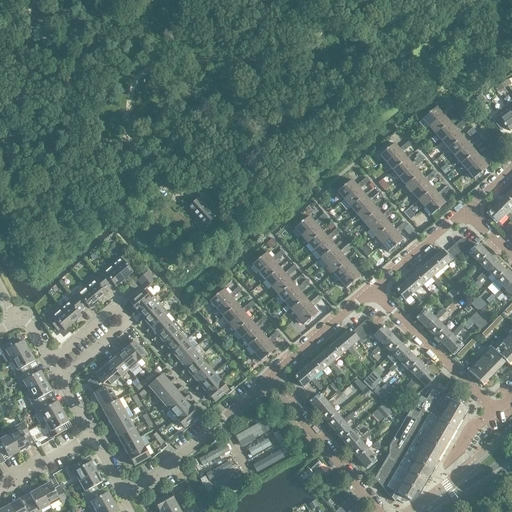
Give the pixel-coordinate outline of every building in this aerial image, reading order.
[(477,96),(484,107),(490,103),(482,93),(477,96)] [(499,116),(494,120),(501,130),(507,126),(511,131),(511,130),(511,111),(507,105),(497,113),(499,116)] [(437,107),(419,123),(425,130),(428,127),(429,127),(444,115),(445,117),(450,112),(446,109),(442,113),(437,107)] [(444,115),(429,127),(435,135),(450,122),(445,117),(444,115)] [(450,122),(435,135),(442,142),(456,130),(458,131),(462,127),(459,124),(455,128),(450,122)] [(476,132),(472,128),(467,133),(470,137),(476,132)] [(456,130),(442,142),(448,150),(463,137),(458,131),(456,130)] [(475,142),(472,138),(467,142),(463,137),(448,150),(454,157),(469,145),(470,146),(475,142)] [(407,149),(404,145),(399,149),(394,143),(380,156),(386,164),(401,151),(402,153),(407,149)] [(475,152),(470,146),(469,145),(454,157),(460,165),(475,152)] [(402,153),(401,151),(386,164),(393,171),(407,159),(402,153)] [(475,152),(460,165),(467,172),(482,159),(483,161),(488,157),(484,153),(480,157),(475,152)] [(407,159),(393,171),(399,179),(414,166),(415,168),(420,164),(417,160),(421,156),(419,153),(415,156),(417,157),(414,160),(415,161),(412,164),(407,159)] [(482,159),(467,172),(473,180),(488,167),(483,161),(482,159)] [(415,168),(414,166),(399,179),(405,186),(420,173),(415,168)] [(433,179),(429,175),(425,179),(420,173),(405,186),(412,193),(426,181),(428,183),(433,179)] [(352,180),(337,192),(344,200),(359,188),(360,189),(365,185),(361,181),(357,185),(352,180)] [(428,183),(426,181),(412,193),(418,201),(433,188),(428,183)] [(344,200),(350,207),(365,195),(360,189),(359,188),(344,200)] [(445,193),(442,190),(437,194),(433,188),(418,201),(424,208),(439,196),(440,197),(445,193)] [(203,193),(188,207),(205,226),(221,212),(203,193)] [(370,200),(365,195),(350,207),(357,215),(371,202),(373,204),(377,200),(374,196),(370,200)] [(446,203),(440,197),(439,196),(424,208),(431,216),(446,203)] [(511,201),(507,196),(498,205),(508,214),(506,216),(511,220),(511,218),(511,215),(509,213),(511,209),(511,201)] [(378,210),(373,204),(371,202),(357,215),(363,222),(378,210)] [(490,214),(498,222),(494,225),(501,232),(504,229),(508,233),(511,228),(511,223),(511,222),(505,228),(499,223),(506,216),(508,214),(498,205),(490,214)] [(415,216),(409,209),(404,213),(410,220),(415,216)] [(382,215),(378,210),(363,222),(369,230),(384,217),(385,219),(390,215),(387,211),(382,215)] [(295,229),(301,236),(316,224),(317,226),(322,222),(319,218),(314,222),(309,216),(295,229)] [(384,217),(369,230),(376,237),(390,225),(385,219),(384,217)] [(396,232),(382,245),(388,252),(403,240),(403,239),(412,232),(404,222),(400,226),(403,230),(398,234),(396,232)] [(316,224),(301,236),(308,244),(322,232),(317,226),(316,224)] [(390,225),(376,237),(382,245),(396,232),(398,234),(403,230),(400,226),(395,230),(390,225)] [(327,237),(322,232),(308,244),(314,251),(328,239),(330,241),(335,236),(332,233),(327,237)] [(471,246),(462,238),(457,242),(466,251),(471,246)] [(272,239),(266,243),(271,249),(276,245),(272,239)] [(330,241),(328,239),(314,251),(320,259),(335,247),(330,241)] [(466,251),(457,242),(453,246),(461,255),(466,251)] [(373,252),(367,245),(361,249),(367,257),(373,252)] [(474,249),(471,246),(466,251),(478,263),(487,254),(479,245),(474,249)] [(461,255),(453,246),(448,250),(456,259),(461,255)] [(335,247),(320,259),(327,266),(341,254),(342,256),(347,251),(344,248),(339,252),(335,247)] [(456,259),(448,250),(443,254),(442,252),(432,260),(441,269),(450,262),(451,263),(456,259)] [(252,266),(258,273),(273,260),(275,262),(279,258),(276,255),(272,259),(267,253),(252,266)] [(120,256),(111,264),(124,279),(133,272),(130,269),(134,265),(125,254),(121,257),(120,256)] [(341,254),(327,266),(333,274),(347,261),(342,256),(341,254)] [(496,262),(487,254),(478,263),(485,270),(481,275),(483,278),(484,277),(488,273),(487,271),(496,262)] [(379,262),(373,256),(370,259),(376,264),(379,262)] [(273,260),(258,273),(264,280),(279,268),(275,262),(273,260)] [(432,260),(423,267),(432,277),(430,278),(435,283),(438,281),(434,276),(441,269),(432,260)] [(347,261),(333,274),(339,281),(354,269),(355,271),(360,266),(357,263),(352,267),(347,261)] [(496,262),(487,271),(488,273),(484,277),(486,279),(490,275),(495,280),(504,271),(496,262)] [(103,272),(99,276),(108,287),(113,283),(116,287),(124,279),(111,264),(103,271),(103,272)] [(423,267),(414,275),(423,285),(430,278),(432,277),(423,267)] [(279,268),(264,280),(271,288),(286,275),(287,277),(292,273),(289,269),(284,274),(279,268)] [(354,269),(339,281),(346,289),(360,277),(355,271),(354,269)] [(138,279),(141,284),(152,275),(148,271),(138,279)] [(495,280),(491,284),(498,292),(501,295),(505,290),(504,288),(511,279),(511,278),(504,271),(495,280)] [(152,275),(141,284),(145,288),(156,279),(152,275)] [(287,277),(286,275),(271,288),(277,295),(292,283),(287,277)] [(423,285),(414,275),(405,283),(413,293),(412,294),(416,299),(420,296),(419,294),(425,288),(423,285)] [(94,278),(86,286),(99,301),(107,294),(104,290),(108,287),(99,276),(95,279),(94,278)] [(292,283),(277,295),(283,303),(298,290),(300,292),(305,288),(302,284),(297,288),(292,283)] [(413,293),(405,283),(396,291),(404,301),(412,294),(413,293)] [(78,294),(73,298),(83,309),(87,305),(90,308),(99,301),(86,286),(77,293),(78,294)] [(460,291),(456,286),(447,294),(451,299),(460,291)] [(135,309),(137,311),(153,297),(146,288),(129,302),(135,309)] [(210,302),(216,309),(230,297),(232,299),(237,295),(234,291),(229,296),(224,290),(210,302)] [(298,290),(283,303),(290,310),(305,298),(300,292),(298,290)] [(479,296),(472,303),(479,311),(487,304),(479,296)] [(135,309),(131,313),(134,316),(138,312),(142,317),(144,319),(160,305),(160,304),(154,297),(154,298),(153,297),(137,311),(135,309)] [(230,297),(216,309),(222,317),(237,305),(232,299),(230,297)] [(69,300),(60,308),(73,323),(81,316),(79,312),(83,309),(73,298),(70,301),(69,300)] [(305,298),(290,310),(296,318),(311,305),(313,307),(317,303),(314,299),(310,303),(305,298)] [(142,317),(138,321),(141,325),(145,321),(150,326),(151,327),(164,316),(167,313),(167,312),(161,305),(161,306),(160,305),(144,319),(142,317)] [(241,310),(237,305),(222,317),(229,324),(243,312),(244,314),(249,310),(246,306),(241,310)] [(311,305),(296,318),(303,326),(318,313),(313,307),(311,305)] [(48,319),(57,331),(61,327),(64,330),(73,323),(60,308),(51,315),(52,316),(48,319)] [(443,308),(438,314),(441,317),(446,311),(443,308)] [(417,321),(426,329),(435,320),(436,321),(441,317),(438,314),(433,318),(427,311),(417,321)] [(243,312),(229,324),(235,332),(249,320),(244,314),(243,312)] [(487,324),(476,312),(469,319),(480,330),(487,324)] [(150,326),(145,330),(148,333),(152,329),(156,334),(158,336),(171,324),(164,316),(151,327),(150,326)] [(499,316),(491,325),(494,329),(503,320),(499,316)] [(249,320),(235,332),(241,339),(255,327),(257,329),(262,325),(259,321),(254,325),(249,320)] [(376,329),(367,320),(363,324),(372,333),(376,329)] [(426,329),(435,338),(444,328),(436,321),(435,320),(426,329)] [(156,334),(152,338),(154,341),(159,337),(163,342),(165,344),(181,330),(181,329),(175,322),(174,322),(171,324),(158,336),(156,334)] [(372,333),(363,324),(360,327),(367,335),(370,333),(371,334),(372,333)] [(460,325),(455,331),(458,333),(463,328),(460,325)] [(491,325),(482,334),(485,338),(494,329),(491,325)] [(255,327),(241,339),(248,346),(262,334),(257,329),(255,327)] [(367,335),(360,327),(356,330),(364,339),(367,335)] [(376,329),(372,333),(371,334),(381,343),(383,345),(392,336),(384,328),(379,332),(376,329)] [(435,338),(443,346),(452,337),(454,338),(458,333),(455,331),(451,335),(444,328),(435,338)] [(163,342),(159,346),(162,349),(166,345),(170,350),(172,352),(186,340),(189,338),(181,330),(165,344),(163,342)] [(364,339),(356,330),(353,333),(350,330),(341,338),(349,348),(347,350),(351,355),(355,352),(350,347),(358,340),(360,342),(364,339)] [(280,335),(277,332),(272,336),(275,340),(280,335)] [(492,349),(505,363),(508,365),(511,361),(511,332),(495,350),(493,348),(492,349)] [(262,334),(248,346),(254,354),(268,342),(270,344),(275,340),(272,336),(267,340),(262,334)] [(383,345),(381,343),(376,348),(379,351),(384,346),(391,354),(401,344),(392,336),(383,345)] [(452,337),(443,346),(452,354),(461,345),(454,338),(452,337)] [(475,337),(465,346),(469,350),(478,340),(475,337)] [(341,338),(332,346),(340,356),(347,350),(349,348),(341,338)] [(0,347),(9,362),(29,351),(23,341),(15,345),(12,340),(0,347)] [(170,350),(166,354),(169,358),(174,354),(178,359),(179,360),(193,349),(186,340),(172,352),(170,350)] [(134,342),(125,349),(137,363),(146,356),(134,342)] [(268,342),(254,354),(260,362),(275,350),(270,344),(268,342)] [(401,344),(391,354),(398,360),(400,362),(409,353),(401,344)] [(332,346),(322,354),(331,364),(329,365),(333,370),(337,367),(332,362),(340,356),(332,346)] [(465,346),(457,355),(460,358),(469,350),(465,346)] [(472,360),(466,367),(468,369),(467,370),(479,382),(478,382),(480,384),(480,383),(483,386),(492,376),(495,377),(497,373),(496,372),(505,363),(492,349),(489,347),(488,348),(489,350),(484,356),(476,364),(472,360)] [(125,349),(117,356),(129,370),(137,363),(125,349)] [(178,359),(173,363),(176,366),(180,362),(185,367),(186,369),(200,357),(193,349),(179,360),(178,359)] [(29,351),(9,362),(9,363),(12,361),(17,370),(14,372),(17,377),(29,371),(27,366),(34,362),(29,351)] [(409,353),(400,362),(398,360),(394,365),(397,368),(401,363),(408,371),(418,361),(409,353)] [(322,354),(313,361),(322,371),(329,365),(331,364),(322,354)] [(117,356),(108,363),(120,377),(129,370),(117,356)] [(185,367),(180,371),(183,374),(187,370),(192,375),(193,377),(207,365),(200,357),(186,369),(185,367)] [(304,369),(312,379),(311,381),(315,386),(318,383),(314,378),(322,371),(313,361),(304,369)] [(408,371),(415,377),(417,379),(426,370),(418,361),(408,371)] [(108,363),(95,375),(103,384),(107,380),(111,385),(120,377),(108,363)] [(192,375),(187,379),(190,383),(194,379),(199,383),(200,385),(214,374),(207,365),(193,377),(192,375)] [(303,387),(311,381),(312,379),(304,369),(294,377),(303,387)] [(417,379),(415,377),(410,382),(414,385),(418,380),(426,388),(435,379),(426,370),(417,379)] [(29,371),(17,377),(20,383),(23,381),(29,391),(46,381),(40,371),(32,376),(29,371)] [(162,374),(148,386),(155,395),(169,383),(168,381),(162,374)] [(199,383),(194,387),(197,391),(201,387),(206,392),(207,394),(221,382),(214,374),(200,385),(199,383)] [(372,374),(365,382),(371,387),(378,380),(372,374)] [(87,382),(89,386),(96,382),(92,377),(87,382)] [(169,383),(155,395),(162,403),(176,391),(175,390),(171,385),(175,381),(172,377),(168,381),(169,383)] [(143,387),(140,383),(137,379),(132,383),(138,391),(143,387)] [(358,380),(356,380),(354,382),(362,391),(366,388),(358,380)] [(29,391),(26,393),(34,408),(46,401),(44,396),(51,392),(46,381),(29,391)] [(96,382),(89,386),(92,390),(100,386),(96,382)] [(206,392),(201,396),(204,399),(209,395),(215,402),(228,390),(221,382),(207,394),(206,392)] [(329,394),(335,402),(340,397),(342,395),(332,383),(329,385),(332,388),(330,390),(332,392),(329,394)] [(380,389),(378,387),(373,392),(380,399),(391,388),(386,384),(380,389)] [(176,391),(162,403),(169,411),(183,399),(182,398),(178,393),(182,389),(179,386),(175,390),(176,391)] [(93,393),(102,409),(113,403),(112,402),(117,399),(113,392),(108,395),(104,387),(93,393)] [(445,397),(433,390),(432,390),(426,400),(461,420),(467,410),(460,406),(460,405),(458,404),(457,404),(451,401),(455,395),(449,391),(445,397)] [(183,399),(169,411),(166,414),(173,422),(176,419),(190,408),(189,406),(185,401),(190,397),(187,394),(182,398),(183,399)] [(310,403),(318,413),(329,404),(330,406),(335,402),(332,398),(327,402),(321,395),(310,403)] [(421,397),(415,407),(420,410),(455,430),(461,420),(426,400),(421,397)] [(113,403),(102,409),(107,418),(123,409),(117,399),(112,402),(113,403)] [(46,401),(34,408),(37,413),(40,411),(46,421),(63,412),(57,401),(49,406),(46,401)] [(190,408),(176,419),(184,428),(197,416),(192,410),(196,405),(193,402),(189,406),(190,408)] [(329,404),(318,413),(326,422),(336,413),(330,406),(329,404)] [(384,404),(372,415),(378,422),(390,411),(384,404)] [(123,409),(107,418),(113,428),(128,419),(123,409)] [(411,409),(407,416),(449,440),(455,430),(420,410),(418,413),(411,409)] [(63,412),(46,421),(51,431),(48,432),(51,438),(63,431),(60,426),(68,422),(63,412)] [(336,413),(326,422),(334,431),(344,422),(345,424),(350,420),(348,417),(343,421),(336,413)] [(269,415),(264,418),(267,424),(273,421),(269,415)] [(389,454),(374,478),(394,501),(396,500),(402,503),(405,498),(407,499),(413,489),(419,492),(449,440),(407,416),(389,446),(389,454)] [(128,419),(113,428),(118,437),(134,428),(128,419)] [(8,430),(10,434),(20,451),(30,445),(25,437),(30,434),(23,422),(8,430)] [(344,422),(334,431),(342,440),(352,432),(345,424),(344,422)] [(134,428),(118,437),(123,446),(139,438),(134,428)] [(352,432),(342,440),(349,449),(360,441),(361,442),(366,438),(363,435),(362,436),(356,428),(352,432)] [(278,431),(273,434),(278,444),(284,441),(278,431)] [(0,438),(0,451),(0,452),(5,449),(9,456),(20,451),(10,434),(0,439),(0,438)] [(258,443),(248,448),(251,455),(272,444),(267,436),(257,441),(258,443)] [(139,438),(123,446),(128,456),(144,447),(139,438)] [(284,441),(278,444),(284,454),(289,451),(284,441)] [(360,441),(349,449),(357,458),(367,450),(361,442),(360,441)] [(227,443),(198,456),(202,464),(231,451),(227,443)] [(144,447),(128,456),(134,466),(150,457),(144,447)] [(256,470),(285,458),(281,450),(253,462),(256,470)] [(367,450),(357,458),(365,468),(375,459),(367,450)] [(252,459),(254,463),(268,455),(267,451),(252,459)] [(190,462),(194,468),(199,465),(196,459),(190,462)] [(218,495),(236,486),(229,471),(234,468),(229,460),(206,472),(218,495)] [(74,471),(79,481),(96,472),(91,461),(83,466),(80,461),(68,468),(71,473),(74,471)] [(96,472),(79,481),(85,491),(81,493),(84,498),(97,491),(94,486),(102,482),(96,472)] [(203,472),(198,475),(205,489),(211,486),(205,476),(203,472)] [(50,482),(40,488),(50,505),(59,499),(61,503),(67,499),(60,487),(55,490),(50,482)] [(211,486),(205,489),(211,499),(216,496),(211,486)] [(34,501),(29,504),(33,511),(40,511),(40,510),(50,505),(40,488),(30,493),(34,501)] [(97,491),(84,498),(92,511),(95,511),(113,502),(107,492),(99,496),(97,491)] [(154,501),(159,511),(175,502),(169,492),(154,501)] [(20,499),(10,505),(13,511),(33,511),(29,504),(25,507),(20,499)] [(118,511),(113,502),(95,511),(118,511)] [(175,502),(159,511),(179,511),(180,511),(175,502)]
